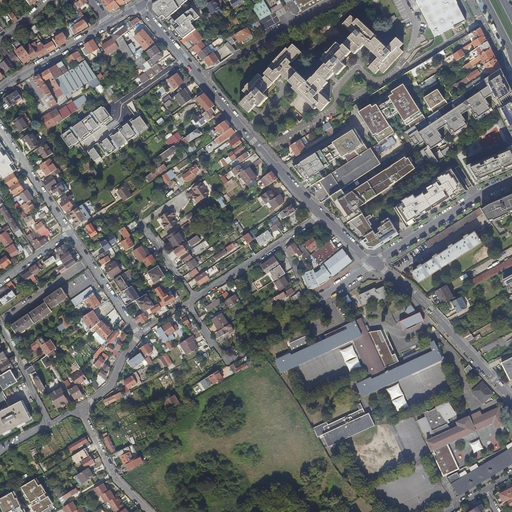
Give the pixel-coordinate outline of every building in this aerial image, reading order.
[(75,3),(72,5),(75,9),(78,14),(81,12),(78,8),(86,2),(84,0),(79,0),(76,3),(75,3)] [(110,11),(114,8),(116,10),(120,7),(119,6),(115,0),(112,0),(111,1),(109,0),(104,0),(102,1),(110,11)] [(159,0),(153,4),(153,11),(163,22),(182,7),(181,6),(186,1),(185,0),(159,0)] [(208,5),(207,5),(214,16),(219,13),(217,10),(220,9),(215,0),(208,5)] [(303,12),(323,0),(295,0),(296,0),(303,12)] [(466,21),(454,0),(416,0),(435,37),(442,33),(452,28),(454,27),(455,29),(462,25),(461,23),(462,23),(466,21)] [(265,2),(258,6),(259,8),(255,11),(261,20),(272,13),(265,2)] [(294,2),(276,12),(285,28),(303,18),(294,2)] [(200,17),(192,8),(189,11),(188,11),(172,25),(184,39),(196,29),(192,23),(200,17)] [(9,16),(14,23),(17,21),(12,13),(9,16)] [(321,59),(326,63),(313,77),(312,77),(308,81),(289,64),(291,62),(292,63),(302,52),(293,44),(288,49),(286,47),(269,66),(270,67),(264,73),(266,75),(264,78),(259,73),(249,84),(249,83),(245,86),(246,87),(243,90),(248,95),(240,103),(249,112),(253,108),(254,106),(257,103),(260,106),(268,97),(264,93),(266,91),(274,81),(282,73),(283,75),(283,76),(286,79),(287,78),(289,80),(295,85),(293,87),(300,93),(312,105),(314,107),(315,108),(317,106),(322,110),(330,102),(319,92),(324,88),(323,87),(324,86),(326,84),(328,82),(327,81),(330,77),(331,76),(333,75),(335,72),(338,75),(346,66),(342,62),(342,61),(344,59),(352,51),(355,54),(356,53),(358,51),(360,49),(365,45),(374,54),(378,57),(369,67),(369,68),(375,74),(380,70),(383,73),(403,51),(399,48),(403,44),(397,38),(388,47),(387,48),(376,37),(377,36),(358,18),(356,20),(351,15),(343,24),(353,33),(348,38),(349,39),(342,46),(337,42),(327,52),(327,51),(324,55),(324,56),(321,59)] [(266,23),(261,26),(265,33),(269,30),(270,31),(280,25),(276,17),(265,23),(266,23)] [(134,27),(141,21),(138,18),(131,23),(134,27)] [(73,34),(87,26),(83,20),(80,22),(80,21),(79,22),(79,23),(74,26),(70,28),(73,34)] [(113,39),(115,42),(120,38),(122,36),(128,32),(124,27),(123,26),(113,34),(111,36),(113,39)] [(484,35),(480,27),(473,32),(477,40),(484,35)] [(244,30),(239,32),(239,33),(235,35),(238,40),(240,43),(243,41),(244,43),(250,40),(252,39),(252,35),(248,28),(244,30)] [(184,39),(181,41),(184,45),(187,42),(187,43),(191,40),(196,45),(201,41),(204,39),(196,29),(184,39)] [(156,46),(156,45),(143,30),(135,37),(144,48),(147,52),(156,46)] [(473,42),(477,40),(473,32),(469,34),(473,42)] [(66,41),(61,33),(52,39),(57,47),(66,41)] [(487,41),(484,35),(477,40),(473,42),(476,48),(487,41)] [(129,64),(136,60),(136,59),(142,55),(147,52),(144,48),(135,53),(135,50),(131,44),(127,46),(122,36),(120,38),(115,42),(118,47),(129,64)] [(115,42),(113,39),(105,44),(107,46),(103,48),(107,54),(118,47),(115,42)] [(41,42),(39,40),(30,45),(31,47),(33,49),(42,44),(41,42)] [(98,49),(93,40),(84,46),(85,47),(82,50),(86,57),(92,53),(95,51),(98,49)] [(21,47),(22,46),(17,41),(12,44),(16,50),(14,52),(22,62),(23,61),(24,62),(30,58),(21,47)] [(206,48),(201,41),(196,45),(193,47),(195,50),(194,51),(195,53),(196,52),(198,54),(206,48)] [(488,42),(487,41),(476,48),(471,52),(474,58),(491,48),(489,44),(488,42)] [(43,46),(48,53),(55,48),(51,42),(43,46)] [(236,50),(228,42),(225,44),(233,54),(236,51),(236,50)] [(42,44),(33,49),(36,53),(37,55),(39,57),(39,58),(43,55),(48,53),(43,46),(42,44)] [(211,44),(207,47),(212,54),(213,53),(216,51),(211,44)] [(2,46),(0,46),(0,50),(7,59),(13,55),(11,52),(8,54),(2,46)] [(152,58),(160,52),(158,49),(156,46),(147,52),(142,55),(143,58),(149,54),(152,58)] [(25,51),(31,60),(37,55),(36,53),(33,49),(31,47),(25,51)] [(206,48),(198,54),(203,60),(204,59),(212,54),(207,47),(206,48)] [(496,58),(491,48),(474,58),(465,65),(467,68),(480,60),(480,58),(481,58),(485,65),(496,58)] [(462,49),(453,54),(457,60),(466,55),(462,49)] [(104,51),(101,53),(107,62),(110,61),(104,51)] [(78,52),(66,59),(69,63),(76,60),(78,63),(80,61),(81,63),(85,61),(84,59),(83,59),(78,52)] [(163,57),(160,52),(152,58),(150,60),(147,61),(152,68),(157,64),(156,62),(157,61),(163,57)] [(217,65),(221,63),(213,53),(212,54),(204,59),(210,66),(212,64),(213,66),(216,64),(217,65)] [(501,68),(496,58),(485,65),(492,75),(501,68)] [(12,67),(7,59),(0,64),(0,65),(5,72),(12,67)] [(65,60),(62,62),(68,72),(71,70),(65,60)] [(71,70),(68,72),(55,80),(49,70),(34,78),(34,81),(51,108),(57,104),(52,96),(54,94),(57,98),(64,94),(65,96),(88,82),(97,77),(85,61),(81,63),(71,70)] [(55,80),(68,72),(62,62),(49,70),(55,80)] [(151,69),(146,62),(142,65),(147,72),(151,69)] [(147,72),(139,77),(143,84),(162,71),(158,64),(157,64),(152,68),(151,69),(147,72)] [(470,71),(471,74),(480,68),(484,66),(483,64),(478,68),(477,67),(470,71)] [(476,85),(480,91),(467,100),(463,94),(452,101),(456,107),(443,116),(439,110),(448,103),(438,89),(424,99),(434,113),(429,117),(433,123),(420,132),(415,126),(426,119),(403,84),(392,92),(393,94),(389,97),(390,98),(387,100),(387,101),(382,105),(381,104),(378,106),(377,104),(373,107),(371,104),(359,112),(379,143),(401,129),(402,130),(397,133),(400,137),(406,132),(410,138),(415,145),(424,139),(429,146),(419,152),(424,159),(428,156),(431,159),(426,162),(429,167),(439,161),(432,150),(431,149),(441,142),(441,141),(445,139),(438,130),(447,124),(454,133),(463,128),(462,127),(468,123),(462,114),(471,108),(478,118),(486,112),(486,111),(492,107),(486,98),(493,93),(494,93),(497,98),(499,97),(503,106),(499,108),(504,119),(511,135),(511,89),(501,68),(492,75),(490,76),(486,78),(476,85)] [(481,70),(480,68),(471,74),(467,77),(470,81),(481,73),(479,71),(481,70)] [(99,78),(101,82),(108,77),(106,73),(99,78)] [(169,80),(175,88),(184,82),(177,74),(169,80)] [(421,81),(425,89),(439,83),(436,75),(421,81)] [(97,77),(88,82),(92,89),(101,83),(97,77)] [(160,95),(166,90),(163,86),(157,91),(160,95)] [(110,97),(114,94),(110,87),(106,90),(110,97)] [(184,89),(175,96),(182,106),(192,99),(184,89)] [(17,91),(4,100),(7,103),(4,105),(4,107),(5,109),(7,109),(9,107),(10,108),(16,103),(17,105),(23,101),(17,91)] [(211,109),(215,106),(204,93),(197,99),(207,111),(211,109)] [(88,102),(83,94),(51,116),(49,113),(41,118),(43,122),(48,130),(57,124),(88,102)] [(170,100),(172,98),(170,95),(163,100),(165,103),(170,100)] [(108,118),(111,116),(104,107),(103,108),(102,107),(93,113),(99,121),(102,125),(109,119),(108,118)] [(202,126),(214,117),(215,117),(212,113),(213,112),(211,109),(207,111),(203,114),(205,117),(201,120),(199,117),(194,120),(196,124),(200,122),(202,126)] [(97,123),(99,121),(92,112),(90,114),(90,115),(97,123)] [(25,113),(14,121),(21,133),(33,125),(25,113)] [(217,121),(224,116),(221,113),(215,117),(214,117),(217,121)] [(97,123),(90,115),(73,128),(79,136),(82,140),(89,134),(88,133),(90,132),(90,133),(98,128),(97,127),(98,126),(97,123)] [(139,117),(138,116),(131,121),(133,125),(139,133),(148,127),(140,116),(139,117)] [(225,121),(203,136),(205,139),(211,134),(212,136),(213,135),(214,136),(217,134),(216,133),(219,131),(222,134),(223,133),(231,128),(229,126),(225,121)] [(329,121),(321,126),(325,131),(326,131),(333,126),(329,121)] [(113,140),(119,148),(137,135),(131,127),(129,125),(127,125),(127,124),(119,130),(120,131),(119,132),(118,131),(110,136),(113,140)] [(137,136),(140,134),(139,133),(133,125),(131,127),(137,135),(137,136)] [(326,131),(329,136),(336,131),(333,126),(326,131)] [(76,138),(79,136),(73,128),(72,127),(69,129),(70,130),(76,138)] [(223,134),(215,139),(217,142),(223,139),(224,140),(235,132),(232,128),(231,128),(223,133),(223,134)] [(342,188),(381,164),(370,148),(369,149),(355,128),(349,132),(350,132),(339,139),(339,138),(333,142),(334,143),(322,150),(321,149),(295,166),(300,173),(308,182),(311,186),(320,180),(323,184),(330,196),(334,202),(345,217),(349,222),(361,235),(363,237),(364,237),(367,242),(364,244),(366,246),(367,247),(368,248),(376,249),(399,234),(389,217),(381,222),(383,225),(380,227),(379,227),(379,228),(378,228),(378,229),(378,230),(378,231),(379,231),(379,232),(380,232),(376,234),(363,214),(363,213),(359,207),(411,172),(415,177),(423,172),(416,161),(412,163),(409,158),(406,159),(405,157),(403,158),(399,152),(393,156),(397,163),(346,195),(342,188)] [(201,134),(198,129),(182,140),(186,144),(201,134)] [(76,138),(70,130),(61,136),(70,148),(78,143),(77,141),(78,141),(76,138)] [(40,144),(32,133),(23,139),(25,143),(27,142),(32,149),(40,144)] [(169,138),(174,146),(180,142),(175,135),(169,138)] [(230,141),(234,148),(242,142),(237,136),(230,141)] [(297,155),(307,149),(304,144),(308,141),(305,136),(300,139),(291,145),(297,155)] [(98,145),(107,157),(116,150),(110,142),(108,139),(107,140),(106,139),(98,145)] [(119,148),(113,140),(110,142),(117,151),(120,149),(119,148)] [(46,143),(34,152),(37,156),(42,153),(45,159),(53,154),(46,143)] [(225,143),(214,151),(216,153),(227,145),(225,143)] [(82,154),(85,152),(78,144),(76,146),(82,154)] [(232,151),(216,162),(219,167),(226,161),(228,164),(237,157),(235,155),(244,148),(242,145),(233,152),(232,151)] [(150,170),(152,173),(164,164),(162,161),(177,151),(173,146),(159,156),(161,159),(149,168),(150,170)] [(444,149),(448,154),(452,151),(450,148),(449,146),(444,149)] [(467,165),(477,184),(511,168),(511,147),(511,148),(510,147),(467,165)] [(101,159),(94,148),(90,151),(91,151),(88,153),(94,162),(95,161),(97,162),(101,159)] [(184,150),(179,153),(183,159),(188,156),(184,150)] [(235,168),(240,164),(238,161),(240,160),(241,162),(250,156),(250,154),(248,152),(247,152),(236,159),(232,162),(231,163),(235,168)] [(2,157),(0,153),(0,172),(1,173),(4,178),(13,172),(9,165),(12,163),(6,155),(2,157)] [(56,171),(49,160),(44,163),(40,166),(47,176),(51,174),(56,171)] [(167,168),(164,164),(152,173),(149,175),(148,176),(151,180),(167,168)] [(191,171),(183,176),(187,181),(196,175),(194,173),(199,169),(198,166),(199,166),(198,164),(197,165),(196,164),(190,169),(191,171)] [(244,170),(240,164),(235,168),(232,170),(236,175),(239,173),(244,170)] [(249,166),(244,170),(239,173),(248,184),(257,178),(249,166)] [(61,172),(58,169),(56,171),(51,174),(52,176),(44,182),(49,189),(57,183),(53,177),(54,176),(55,176),(61,172)] [(171,170),(166,173),(171,180),(175,177),(171,170)] [(404,202),(395,208),(404,222),(407,226),(416,220),(415,218),(430,208),(429,207),(431,205),(432,206),(437,202),(440,200),(441,201),(450,195),(452,198),(464,190),(461,185),(459,186),(453,176),(455,175),(451,170),(433,182),(434,183),(427,187),(428,188),(415,197),(414,196),(408,199),(408,198),(404,201),(404,202)] [(278,179),(271,171),(261,179),(267,186),(278,179)] [(19,182),(14,173),(5,179),(11,188),(19,182)] [(171,180),(166,173),(162,176),(166,183),(171,180)] [(199,181),(191,186),(193,189),(196,194),(197,196),(194,198),(197,202),(209,194),(201,183),(200,183),(199,181)] [(24,190),(19,182),(11,188),(16,195),(24,190)] [(61,183),(52,189),(53,190),(54,193),(55,192),(55,193),(59,191),(62,195),(65,193),(63,190),(64,189),(61,183)] [(118,191),(125,201),(133,196),(126,186),(118,191)] [(262,196),(267,204),(270,202),(277,196),(274,192),(274,193),(271,189),(262,196)] [(34,199),(28,191),(21,195),(26,204),(31,201),(34,199)] [(18,227),(0,199),(0,195),(0,194),(0,210),(1,212),(2,214),(3,214),(14,230),(18,227)] [(277,196),(270,202),(273,206),(275,209),(285,202),(283,199),(280,194),(277,196)] [(511,195),(490,205),(482,210),(484,213),(490,222),(493,219),(494,220),(509,214),(509,212),(510,211),(511,210),(511,195)] [(267,204),(262,196),(258,198),(264,206),(267,204)] [(61,203),(68,214),(75,209),(68,198),(61,203)] [(35,208),(31,201),(26,204),(22,206),(27,213),(35,208)] [(292,204),(280,213),(282,215),(286,213),(288,216),(296,211),(292,204)] [(77,208),(69,213),(73,218),(74,218),(75,220),(75,221),(78,226),(87,221),(90,218),(82,205),(78,208),(77,208)] [(481,208),(426,243),(429,248),(484,213),(482,210),(481,208)] [(37,214),(41,220),(47,216),(43,210),(37,214)] [(177,223),(173,217),(169,211),(161,217),(165,222),(166,224),(164,225),(167,230),(177,223)] [(186,216),(190,221),(196,217),(193,212),(192,212),(186,216)] [(36,223),(31,216),(27,218),(27,217),(24,219),(30,227),(36,223)] [(135,221),(126,226),(128,230),(135,227),(136,227),(138,226),(137,225),(138,225),(135,221)] [(42,222),(35,227),(40,234),(47,230),(42,222)] [(97,233),(91,224),(87,226),(89,230),(88,231),(92,237),(97,233)] [(10,229),(8,226),(1,231),(0,228),(0,235),(8,230),(10,229)] [(125,227),(120,230),(126,239),(129,237),(131,236),(127,231),(125,227)] [(171,239),(182,231),(180,228),(168,236),(171,239)] [(13,242),(7,233),(9,231),(8,230),(0,235),(0,239),(1,241),(2,241),(6,247),(13,242)] [(261,234),(256,238),(261,245),(273,237),(268,230),(263,233),(262,234),(261,234)] [(51,234),(48,231),(41,235),(44,239),(45,238),(49,236),(51,234)] [(171,239),(176,248),(183,244),(188,241),(182,231),(171,239)] [(253,240),(248,232),(243,236),(248,243),(253,240)] [(419,282),(482,242),(481,241),(482,240),(481,238),(480,239),(477,235),(475,232),(469,236),(468,235),(467,236),(465,237),(466,238),(454,246),(453,245),(451,246),(450,247),(451,248),(438,256),(437,255),(436,256),(434,257),(435,258),(423,266),(422,265),(420,266),(419,267),(419,268),(413,272),(419,282)] [(40,242),(39,241),(36,237),(33,233),(28,236),(37,250),(43,246),(40,242)] [(101,243),(106,251),(107,250),(112,248),(110,245),(118,241),(113,234),(112,235),(101,243)] [(196,236),(190,240),(194,247),(200,242),(196,236)] [(135,246),(129,237),(126,239),(121,242),(124,247),(120,250),(122,253),(123,253),(135,246)] [(311,251),(319,245),(313,237),(302,246),(303,247),(304,246),(306,245),(311,251)] [(48,242),(45,238),(44,239),(40,242),(43,246),(48,242)] [(310,256),(306,259),(314,269),(317,267),(318,266),(323,262),(338,250),(330,240),(321,248),(310,256)] [(299,241),(296,243),(303,254),(306,259),(310,256),(304,246),(303,247),(302,246),(299,241)] [(201,243),(194,248),(196,251),(203,246),(201,243)] [(232,243),(224,249),(225,250),(215,257),(217,260),(227,253),(226,251),(233,247),(232,246),(233,245),(232,243)] [(292,256),(297,253),(299,256),(303,254),(296,243),(287,249),(292,256)] [(33,254),(26,244),(23,246),(30,256),(33,254)] [(188,251),(183,244),(176,248),(174,250),(180,257),(181,257),(188,251)] [(24,249),(21,245),(16,248),(9,253),(11,257),(24,249)] [(69,252),(65,245),(57,250),(62,257),(69,252)] [(134,251),(141,261),(150,255),(143,245),(134,251)] [(306,245),(304,246),(310,256),(321,248),(319,245),(311,251),(306,245)] [(345,251),(343,249),(325,264),(323,262),(318,266),(317,267),(318,270),(317,270),(318,272),(313,275),(311,275),(310,271),(302,274),(308,289),(313,287),(313,286),(316,284),(318,287),(327,282),(327,281),(330,279),(329,277),(330,276),(332,275),(333,276),(339,271),(352,261),(350,258),(349,257),(350,256),(347,253),(346,253),(345,251)] [(102,263),(103,265),(117,257),(116,256),(115,256),(110,259),(108,256),(110,255),(107,250),(106,251),(99,256),(102,260),(100,261),(102,263)] [(73,258),(69,252),(62,257),(60,258),(64,264),(73,258)] [(189,252),(181,257),(180,257),(175,260),(177,263),(182,259),(184,262),(188,259),(190,258),(191,259),(193,257),(189,252)] [(152,255),(144,260),(148,266),(156,261),(152,255)] [(199,255),(187,263),(191,270),(199,264),(196,260),(201,257),(199,255)] [(12,263),(7,256),(0,261),(0,266),(1,268),(5,266),(6,267),(12,263)] [(56,261),(54,256),(51,258),(47,261),(43,263),(45,265),(42,266),(44,269),(55,262),(56,261)] [(262,265),(267,274),(280,265),(275,257),(262,265)] [(77,263),(73,258),(64,264),(58,268),(62,273),(77,263)] [(511,265),(511,258),(504,263),(472,280),(476,286),(511,265)] [(115,261),(106,268),(112,277),(122,271),(115,261)] [(44,269),(42,266),(40,263),(30,269),(31,271),(34,276),(44,269)] [(286,274),(280,265),(267,274),(264,276),(262,277),(267,285),(274,281),(283,275),(286,274)] [(148,272),(155,282),(165,276),(159,266),(148,272)] [(211,267),(196,278),(201,284),(209,278),(206,273),(208,272),(209,273),(213,270),(211,267)] [(196,268),(190,272),(193,276),(199,272),(196,268)] [(133,273),(130,269),(124,273),(128,279),(130,277),(129,275),(133,273)] [(34,276),(31,271),(22,277),(25,281),(31,277),(32,278),(34,276)] [(511,274),(503,280),(507,287),(510,286),(511,289),(510,290),(511,292),(511,274)] [(125,290),(132,286),(132,284),(129,286),(121,275),(114,280),(122,292),(125,290)] [(283,275),(274,281),(281,291),(290,285),(283,275)] [(5,288),(7,290),(0,294),(0,299),(12,291),(16,289),(11,282),(7,285),(8,286),(5,288)] [(435,292),(443,304),(450,300),(454,298),(447,285),(435,292)] [(140,298),(132,286),(125,290),(130,297),(128,298),(131,303),(137,300),(140,298)] [(160,286),(155,289),(163,300),(165,299),(173,294),(171,292),(168,294),(167,293),(165,295),(160,286)] [(71,301),(75,307),(95,293),(91,287),(71,301)] [(375,289),(359,296),(363,304),(372,300),(374,299),(376,299),(379,297),(380,299),(382,298),(383,298),(385,297),(388,296),(384,287),(376,291),(375,289)] [(51,309),(68,297),(67,296),(68,295),(67,294),(67,295),(62,288),(55,293),(54,293),(52,294),(52,295),(45,300),(47,302),(39,307),(36,309),(22,319),(22,318),(19,320),(19,321),(12,326),(18,335),(53,312),(51,309)] [(284,292),(270,300),(272,303),(276,301),(277,302),(278,301),(278,302),(284,299),(283,298),(286,296),(287,297),(294,292),(291,288),(284,293),(284,292)] [(12,291),(0,299),(0,300),(3,305),(16,297),(12,291)] [(165,299),(163,300),(166,305),(168,303),(168,304),(176,299),(180,297),(176,292),(173,294),(165,299)] [(226,300),(231,297),(227,292),(223,295),(226,300)] [(243,299),(239,292),(231,297),(226,300),(225,301),(226,302),(227,301),(228,304),(230,308),(237,304),(234,300),(238,297),(240,301),(243,299)] [(140,298),(137,300),(145,312),(150,308),(155,306),(147,294),(140,298)] [(101,305),(94,295),(85,301),(92,312),(93,311),(101,305)] [(467,308),(461,297),(452,302),(458,313),(467,308)] [(209,312),(220,304),(222,303),(220,300),(218,301),(218,300),(206,307),(209,312)] [(151,309),(153,313),(162,308),(159,305),(161,304),(160,303),(151,309)] [(411,316),(400,321),(404,331),(425,321),(420,312),(417,313),(416,311),(411,304),(407,308),(406,312),(408,313),(411,316)] [(151,309),(150,308),(145,312),(136,318),(138,323),(141,321),(143,323),(148,319),(147,317),(153,313),(151,309)] [(253,310),(249,313),(254,320),(258,318),(253,310)] [(101,322),(93,311),(92,312),(83,318),(91,330),(93,328),(101,322)] [(73,325),(66,313),(59,318),(63,323),(67,329),(73,325)] [(185,314),(181,317),(192,335),(195,333),(196,333),(198,332),(195,327),(193,328),(192,327),(192,326),(185,314)] [(229,325),(221,314),(211,320),(214,324),(212,325),(217,332),(229,325)] [(441,361),(445,359),(443,356),(439,345),(437,347),(434,341),(430,343),(431,345),(423,349),(407,356),(405,357),(404,358),(406,364),(388,372),(388,370),(386,371),(384,368),(399,361),(396,353),(394,354),(393,355),(381,330),(370,332),(368,333),(361,318),(325,335),(327,339),(292,355),(291,353),(276,360),(282,372),(354,339),(356,344),(366,367),(371,377),(357,383),(363,396),(380,388),(397,381),(441,361)] [(113,332),(102,321),(101,322),(93,328),(105,340),(113,332)] [(170,322),(162,327),(167,335),(168,336),(179,330),(176,325),(173,327),(170,322)] [(230,324),(229,325),(217,332),(215,334),(218,339),(229,332),(229,334),(234,331),(234,330),(232,327),(230,324)] [(167,335),(162,327),(158,330),(163,337),(165,341),(171,350),(175,347),(168,336),(167,335)] [(471,334),(467,329),(460,333),(464,338),(471,334)] [(119,352),(131,332),(128,330),(120,342),(119,342),(118,344),(115,349),(119,352)] [(118,344),(114,341),(120,334),(116,331),(108,342),(109,342),(106,346),(107,346),(105,348),(107,350),(106,351),(107,352),(109,350),(112,353),(115,349),(118,344)] [(192,336),(180,344),(188,355),(198,349),(194,342),(196,340),(193,335),(192,336)] [(46,343),(42,337),(29,346),(32,350),(34,348),(36,350),(41,346),(46,343)] [(57,349),(51,340),(46,343),(41,346),(47,355),(48,355),(54,351),(57,349)] [(149,343),(140,349),(145,356),(154,351),(149,343)] [(366,367),(356,344),(345,349),(355,372),(366,367)] [(144,356),(142,353),(138,354),(129,362),(134,368),(146,360),(146,359),(144,356)] [(53,364),(48,355),(47,355),(41,360),(47,369),(53,364)] [(158,358),(165,369),(169,367),(162,356),(158,358)] [(15,362),(12,357),(8,360),(0,364),(0,365),(5,373),(7,372),(9,371),(9,370),(13,367),(11,364),(15,362)] [(511,357),(502,363),(511,380),(511,379),(511,357)] [(106,373),(110,368),(107,366),(108,365),(106,363),(98,375),(102,377),(103,376),(106,378),(106,377),(107,374),(106,373)] [(239,373),(249,367),(247,363),(236,369),(239,373)] [(233,372),(229,365),(221,369),(224,376),(233,372)] [(34,368),(33,366),(26,370),(29,375),(31,374),(37,383),(35,384),(37,387),(38,386),(41,391),(45,388),(34,368)] [(87,379),(82,371),(71,377),(77,386),(87,379)] [(219,371),(206,379),(210,386),(223,378),(219,371)] [(13,381),(7,372),(5,373),(0,376),(0,383),(3,388),(13,381)] [(137,372),(135,373),(132,375),(133,376),(125,381),(130,389),(138,384),(139,386),(142,384),(143,383),(140,379),(141,379),(137,372)] [(96,389),(100,386),(95,380),(91,383),(96,389)] [(494,394),(483,382),(473,391),(473,392),(484,403),(494,394)] [(83,395),(77,386),(69,390),(75,399),(83,395)] [(49,395),(57,408),(62,405),(62,406),(62,407),(63,407),(64,407),(64,406),(65,406),(65,405),(65,404),(69,401),(66,398),(65,398),(63,393),(63,392),(61,388),(58,390),(58,389),(57,389),(56,389),(53,390),(53,391),(53,392),(54,393),(49,395)] [(383,393),(393,416),(405,410),(394,388),(383,393)] [(0,436),(32,419),(22,401),(10,408),(3,395),(5,395),(3,391),(0,392),(0,436)] [(106,406),(123,397),(121,393),(118,394),(113,397),(108,399),(106,399),(104,401),(106,406)] [(175,395),(165,401),(170,409),(180,403),(175,395)] [(433,438),(427,440),(431,449),(444,476),(459,469),(447,443),(494,422),(496,428),(506,423),(499,407),(481,415),(480,413),(475,415),(474,414),(457,422),(459,426),(451,429),(447,423),(449,423),(447,420),(454,416),(448,401),(435,407),(436,408),(428,411),(428,410),(424,412),(426,416),(418,420),(424,433),(429,430),(433,438)] [(363,408),(324,427),(326,433),(323,434),(329,447),(375,425),(369,413),(366,414),(363,408)] [(164,434),(167,441),(173,438),(169,432),(164,434)] [(117,452),(108,433),(104,435),(107,441),(105,441),(107,445),(109,444),(109,446),(108,447),(109,450),(111,449),(112,452),(113,452),(114,454),(117,452)] [(70,451),(87,441),(85,438),(79,441),(78,441),(68,447),(70,451)] [(480,439),(471,443),(475,452),(484,448),(480,439)] [(511,447),(461,477),(458,472),(452,474),(447,477),(451,484),(452,483),(456,490),(454,490),(457,494),(458,494),(459,495),(511,463),(511,447)] [(134,459),(130,451),(121,456),(124,464),(126,463),(134,459)] [(88,468),(95,464),(93,459),(91,456),(82,462),(86,469),(88,468)] [(134,459),(126,463),(130,471),(144,464),(140,456),(134,459)] [(83,483),(94,477),(88,468),(86,469),(78,475),(83,483)] [(80,485),(83,483),(78,475),(74,477),(75,479),(76,478),(80,485)] [(103,483),(94,488),(98,496),(100,495),(109,490),(107,487),(106,487),(103,483)] [(52,496),(45,484),(34,491),(38,499),(45,496),(46,495),(48,498),(52,496)] [(511,487),(500,494),(504,502),(511,498),(511,487)] [(66,498),(77,492),(75,488),(64,495),(66,498)] [(109,490),(100,495),(105,503),(107,502),(115,497),(113,493),(112,494),(110,489),(109,490)] [(2,497),(5,503),(10,500),(7,494),(2,497)] [(115,497),(107,502),(114,511),(115,511),(122,507),(123,506),(117,496),(115,497)] [(4,511),(16,511),(10,500),(5,503),(0,505),(4,511)] [(64,507),(63,508),(65,511),(66,510),(67,511),(72,511),(78,509),(73,501),(64,507)]
